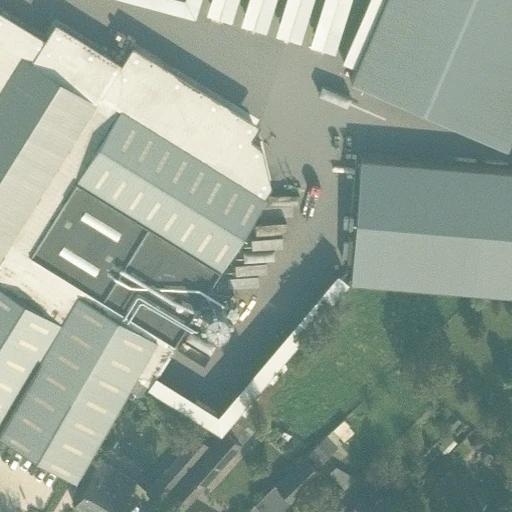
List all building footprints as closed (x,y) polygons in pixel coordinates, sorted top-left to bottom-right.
[(84,0),(346,61),(355,22),(261,0),(84,0)] [(511,0),(384,0),(357,85),(511,135),(511,0)] [(0,430),(74,475),(135,374),(148,382),(259,191),(113,107),(123,89),(6,19),(0,29),(0,430)] [(511,168),(359,156),(349,278),(511,290),(511,168)] [(479,296),(479,298),(494,299),(494,298),(495,291),(479,290),(479,296)] [(189,325),(186,335),(204,340),(207,329),(189,325)] [(208,444),(159,500),(172,511),(180,511),(240,444),(222,428),(209,444),(208,444)] [(195,433),(146,488),(159,500),(208,444),(195,433)] [(477,445),(482,440),(474,433),(467,441),(472,446),(477,445)] [(295,463),(274,484),(281,492),(289,501),(319,473),(314,467),(324,458),(324,457),(335,446),(324,436),(302,457),(299,455),(293,461),(295,463)] [(72,503),(88,511),(117,511),(135,480),(98,459),(72,503)] [(347,511),(375,511),(379,507),(376,506),(382,497),(365,487),(360,496),(358,495),(347,511)]
